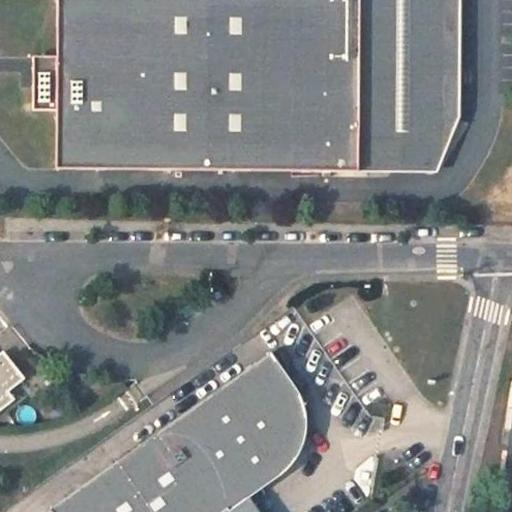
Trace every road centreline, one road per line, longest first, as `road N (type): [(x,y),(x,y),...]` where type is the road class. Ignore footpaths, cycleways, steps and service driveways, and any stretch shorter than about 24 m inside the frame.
road 1 (residential): [(292,255),(45,254),(11,268),(23,302),(60,334),(127,361),(180,357),(241,319)]
road 2 (residential): [(500,258),(448,511)]
road 3 (residential): [(500,258),(292,255)]
